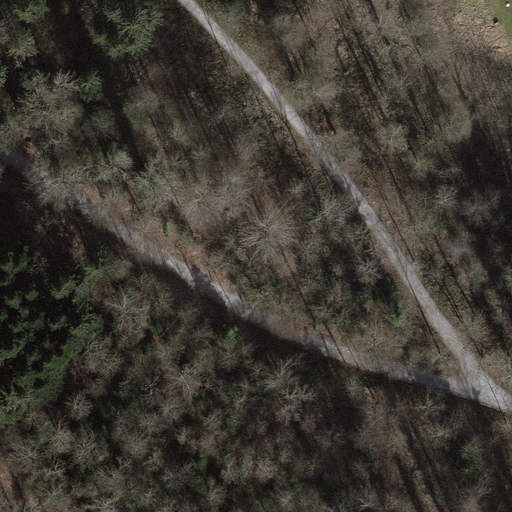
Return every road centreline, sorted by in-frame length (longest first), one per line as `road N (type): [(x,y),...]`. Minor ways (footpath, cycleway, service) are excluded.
road 1 (track): [(0,149),(266,320),(511,406)]
road 2 (track): [(185,0),(264,79),(381,229),(451,334),(479,395)]
